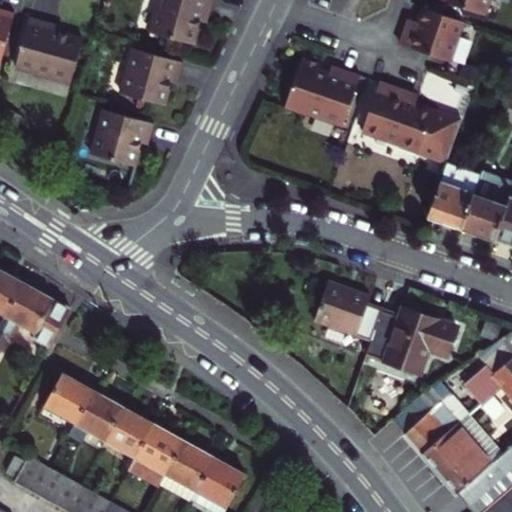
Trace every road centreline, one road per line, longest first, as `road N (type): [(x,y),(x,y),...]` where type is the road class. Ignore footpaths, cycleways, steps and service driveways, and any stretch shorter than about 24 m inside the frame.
road 1 (secondary): [(385,511),(312,425),(257,375),(101,264)]
road 2 (residential): [(153,225),(318,227),(511,293)]
road 3 (residential): [(153,225),(183,189),(277,0)]
road 4 (unknown): [(310,0),(333,20),(370,34),(392,30),(411,0)]
road 5 (secondary): [(101,264),(0,197)]
